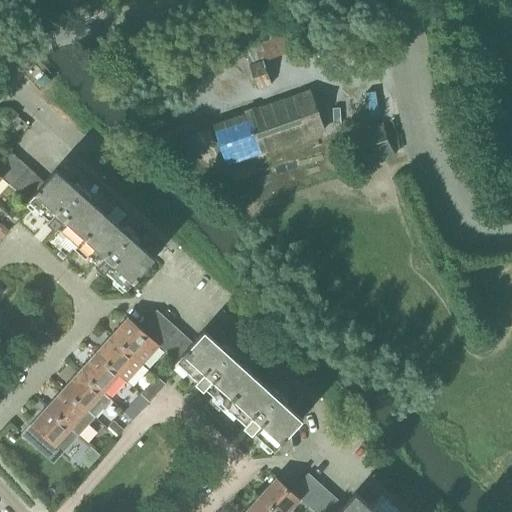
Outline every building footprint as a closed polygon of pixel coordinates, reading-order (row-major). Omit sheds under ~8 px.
[(263,61),(301,48),(301,47),(293,24),(242,42),(258,89),(271,84),(263,61)] [(215,124),(216,129),(229,164),(323,131),(309,91),(215,124)] [(383,122),(364,129),(344,136),(355,168),(395,155),(383,122)] [(0,179),(2,177),(18,158),(8,150),(0,158),(0,179)] [(10,185),(26,166),(18,158),(2,177),(10,185)] [(19,192),(35,174),(26,166),(10,185),(19,192)] [(56,169),(44,182),(28,200),(49,219),(47,221),(55,229),(57,226),(97,263),(95,265),(103,272),(105,270),(126,289),(133,281),(133,282),(135,279),(154,258),(56,169)] [(28,200),(44,182),(35,174),(19,192),(28,200)] [(0,222),(0,240),(1,241),(10,231),(0,222)] [(166,335),(175,326),(156,309),(148,319),(166,335)] [(127,316),(111,334),(136,357),(144,364),(160,346),(158,344),(166,335),(148,319),(140,328),(127,316)] [(175,326),(166,335),(158,344),(167,352),(184,334),(175,326)] [(192,342),(176,360),(197,379),(195,381),(203,389),(205,387),(245,423),(243,425),(251,433),(253,430),(274,449),(302,419),(204,329),(192,342)] [(144,364),(136,357),(111,334),(95,352),(120,374),(128,382),(144,364)] [(176,360),(192,342),(184,334),(167,352),(176,360)] [(120,374),(95,352),(79,370),(104,392),(120,374)] [(112,400),(104,392),(79,370),(63,387),(96,417),(112,400)] [(148,385),(141,393),(149,400),(156,392),(148,385)] [(96,417),(63,387),(46,406),(79,435),(96,417)] [(132,403),(125,411),(132,418),(139,410),(132,403)] [(79,435),(46,406),(30,424),(21,434),(54,463),(79,435)] [(113,421),(107,428),(116,436),(122,429),(113,421)] [(300,482),(318,497),(326,489),(308,473),(300,482)] [(318,497),(300,482),(292,491),(276,477),(260,495),(278,511),(289,511),(301,499),(309,507),(318,497)] [(318,497),(309,507),(315,511),(322,511),(335,497),(326,489),(318,497)] [(377,511),(356,493),(344,505),(338,511),(377,511)] [(278,511),(260,495),(244,511),(278,511)] [(335,497),(322,511),(338,511),(344,505),(335,497)]
